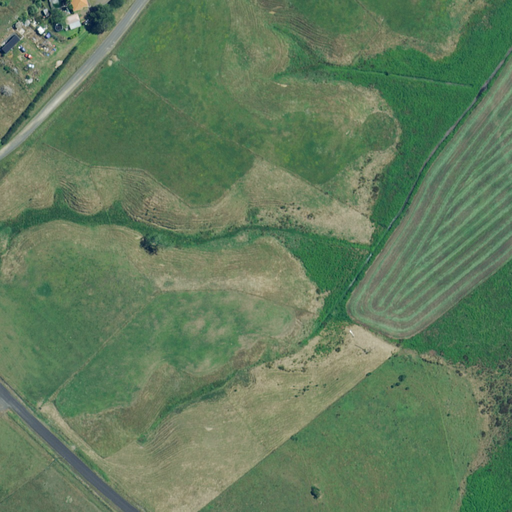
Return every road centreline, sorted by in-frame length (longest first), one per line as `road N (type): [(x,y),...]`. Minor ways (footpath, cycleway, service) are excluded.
road 1 (unclassified): [(0,157),(135,0)]
road 2 (unclassified): [(0,389),(128,511)]
